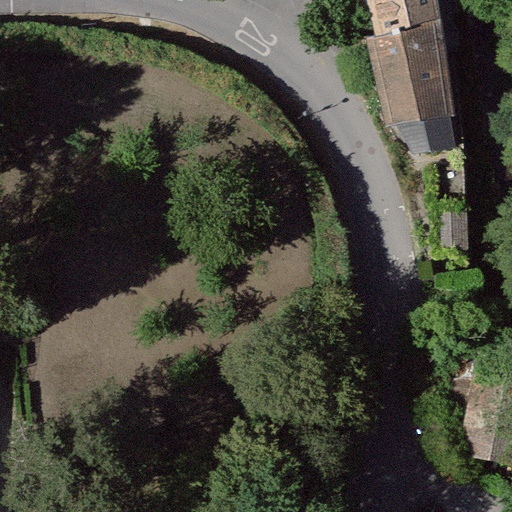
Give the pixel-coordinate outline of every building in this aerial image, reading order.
[(363,0),(369,27),(434,10),(432,0),(363,0)] [(434,10),(369,27),(360,30),(384,120),(393,119),(448,107),(434,10)] [(448,107),(393,119),(411,150),(453,145),(448,107)] [(463,206),(433,207),(433,248),(464,248),(463,206)] [(511,378),(472,370),(455,451),(511,462),(511,378)]
